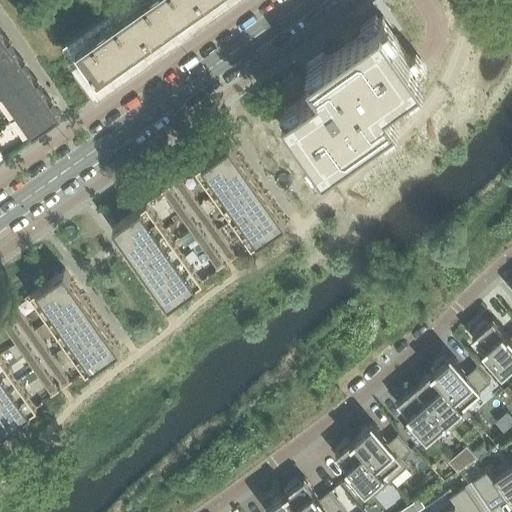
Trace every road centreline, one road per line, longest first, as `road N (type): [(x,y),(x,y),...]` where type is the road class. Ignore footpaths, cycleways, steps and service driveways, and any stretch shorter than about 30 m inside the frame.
road 1 (residential): [(511,258),(366,391),(206,511)]
road 2 (tertiary): [(0,218),(309,0)]
